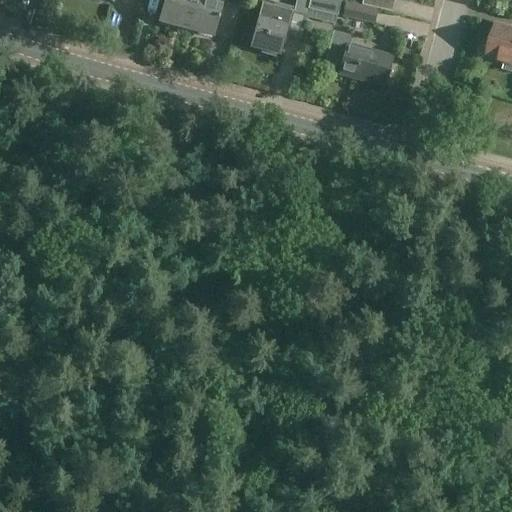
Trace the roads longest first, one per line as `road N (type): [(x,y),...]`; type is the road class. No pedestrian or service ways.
road 1 (tertiary): [(409,155),(0,37)]
road 2 (track): [(276,120),(259,511)]
road 3 (residential): [(409,155),(451,0)]
